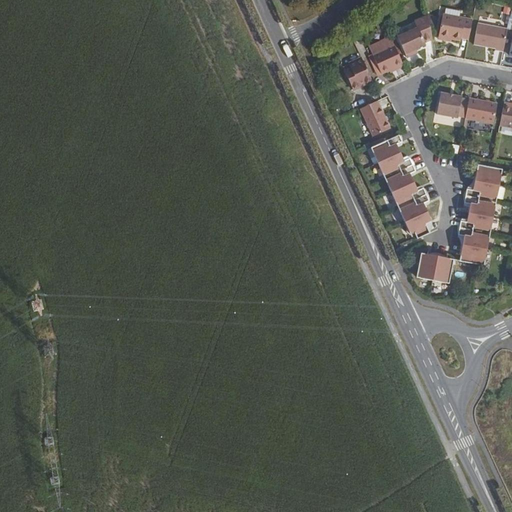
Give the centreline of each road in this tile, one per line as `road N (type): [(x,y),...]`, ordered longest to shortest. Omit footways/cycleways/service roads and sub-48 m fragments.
road 1 (residential): [(280,44),(408,319)]
road 2 (residential): [(442,233),(449,200),(402,105),(407,85),(450,67),(511,79)]
